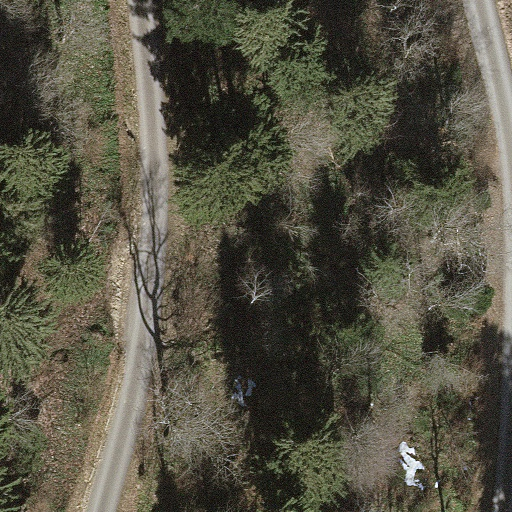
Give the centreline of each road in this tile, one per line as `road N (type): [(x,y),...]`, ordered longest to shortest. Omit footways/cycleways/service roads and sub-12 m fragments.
road 1 (unclassified): [(144,0),(161,170),(160,274),(146,369),(108,511)]
road 2 (unclassified): [(511,128),(484,0)]
